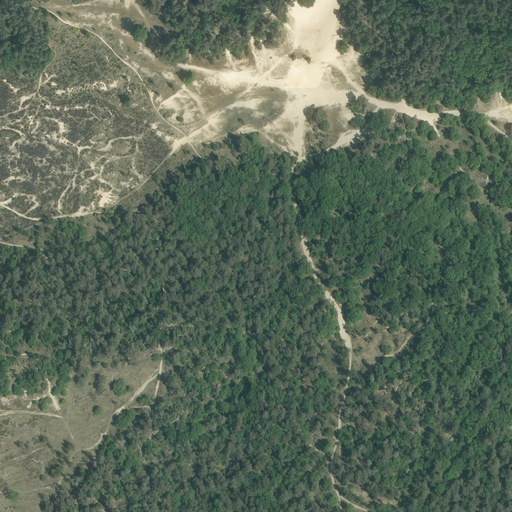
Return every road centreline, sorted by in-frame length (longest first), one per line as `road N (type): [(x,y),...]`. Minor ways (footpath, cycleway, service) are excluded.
road 1 (track): [(304,158),(290,174),(293,198),(305,249),(340,312),(350,354),(329,461)]
road 2 (track): [(511,400),(489,419),(422,511)]
